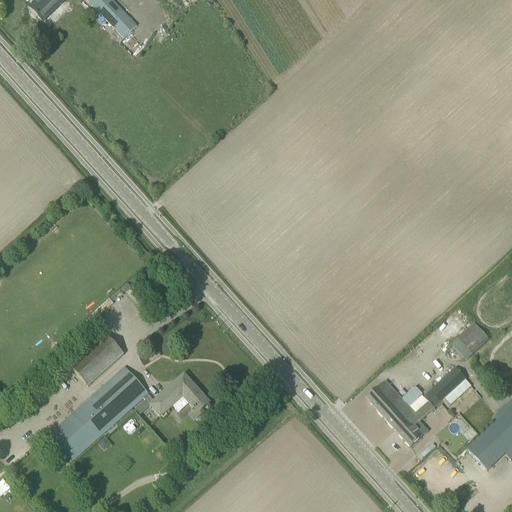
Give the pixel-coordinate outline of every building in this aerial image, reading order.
[(39,0),(40,1),(30,10),(42,22),(50,15),(64,2),(62,0),(39,0)] [(85,0),(123,40),(136,28),(110,0),(85,0)] [(466,362),(489,341),(483,334),(479,329),(474,324),(450,345),(466,362)] [(70,369),(88,388),(123,356),(106,337),(70,369)] [(201,412),(209,404),(186,379),(179,385),(181,387),(177,391),(173,386),(154,403),(124,369),(49,436),(73,462),(143,399),(150,407),(160,419),(183,398),(193,410),(191,412),(192,413),(189,416),(194,422),(203,414),(201,412)] [(385,382),(365,400),(410,449),(417,443),(428,433),(419,423),(433,409),(466,380),(462,377),(456,369),(423,399),(421,396),(408,408),(385,382)] [(497,423),(467,452),(487,472),(511,447),(511,407),(497,423)] [(3,481),(0,484),(0,491),(3,495),(10,488),(3,481)] [(464,490),(456,496),(460,501),(468,495),(464,490)]
